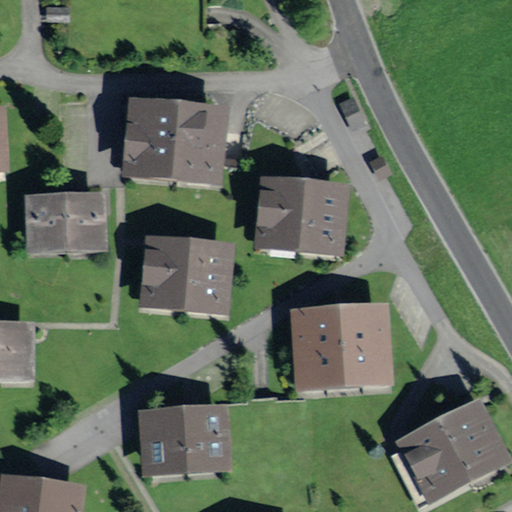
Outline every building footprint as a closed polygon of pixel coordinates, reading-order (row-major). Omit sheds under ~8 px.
[(355,102),(343,108),(356,132),(367,126),(355,102)] [(139,115),(133,170),(213,178),(218,123),(139,115)] [(270,192),(265,243),(335,248),(340,199),(321,197),(322,194),(305,193),(304,195),(270,192)] [(35,208),(36,249),(99,247),(97,200),(81,201),(81,206),(35,208)] [(155,252),(150,301),(220,308),(225,258),(207,256),(207,254),(190,252),(189,255),(155,252)] [(300,322),(304,384),(385,379),(381,316),(300,322)] [(0,334),(0,375),(26,375),(26,329),(10,329),(9,335),(0,334)] [(444,433),(466,478),(500,460),(477,416),(444,433)] [(149,423),(152,470),(222,466),(219,418),(149,423)] [(466,478),(444,433),(393,459),(416,503),(466,478)] [(10,488),(6,511),(77,511),(79,497),(10,488)]
